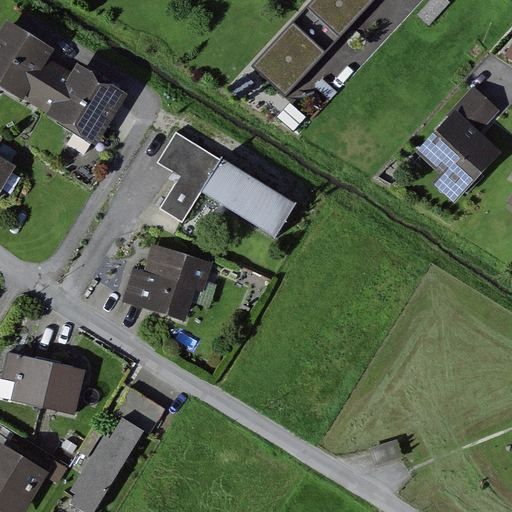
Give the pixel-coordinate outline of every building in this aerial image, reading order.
[(308,0),(299,10),(333,41),(367,5),(371,0),(308,0)] [(450,5),(445,0),(433,0),(417,17),(429,28),(450,5)] [(246,68),(280,99),(319,57),(333,41),(299,10),(246,68)] [(14,90),(37,56),(43,47),(2,21),(0,23),(0,91),(9,98),(14,90)] [(511,40),(502,57),(511,63),(511,40)] [(37,56),(14,90),(30,100),(52,66),(37,56)] [(30,100),(47,111),(70,77),(52,66),(30,100)] [(75,69),(70,77),(47,111),(42,119),(81,144),(114,93),(75,69)] [(448,112),(474,135),(494,112),(466,88),(447,111),(448,112)] [(496,153),(474,135),(448,112),(412,153),(436,173),(427,183),(452,204),(496,153)] [(176,223),(197,190),(275,238),(295,206),(216,158),(174,132),(154,165),(175,178),(155,210),(176,223)] [(0,189),(13,167),(0,159),(0,189)] [(511,186),(503,203),(511,208),(511,186)] [(150,245),(142,271),(132,268),(121,301),(187,323),(193,304),(208,309),(222,268),(150,245)] [(0,399),(72,418),(84,372),(5,352),(0,372),(0,399)] [(161,410),(123,388),(108,414),(139,432),(145,436),(161,410)] [(91,511),(139,432),(114,418),(102,439),(96,436),(64,491),(69,494),(62,506),(72,511),(91,511)] [(396,441),(367,452),(374,468),(402,457),(396,441)] [(22,511),(45,477),(0,448),(0,511),(22,511)]
